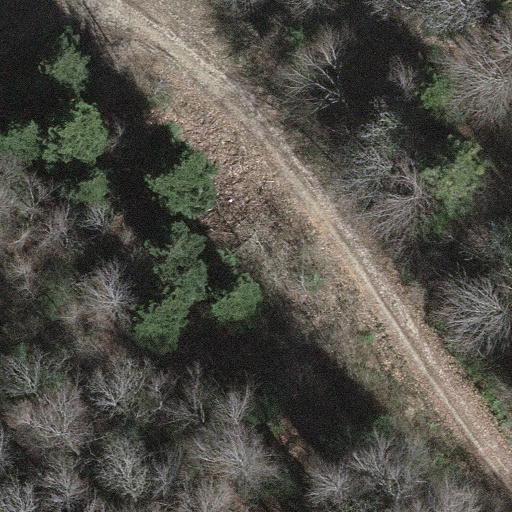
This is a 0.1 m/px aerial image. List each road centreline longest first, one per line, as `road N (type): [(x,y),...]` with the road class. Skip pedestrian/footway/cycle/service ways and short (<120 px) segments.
road 1 (track): [(511,470),(326,206),(189,31),(153,0)]
road 2 (track): [(73,0),(0,96)]
